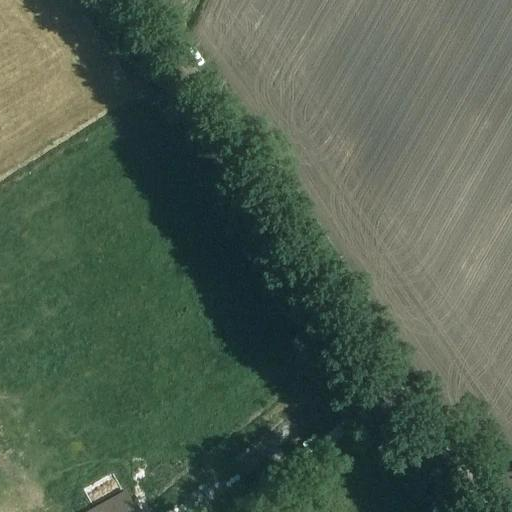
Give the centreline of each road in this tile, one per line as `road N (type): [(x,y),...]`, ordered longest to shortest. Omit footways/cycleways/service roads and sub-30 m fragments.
road 1 (unclassified): [(494,511),(398,394),(139,0)]
road 2 (track): [(398,394),(243,511)]
